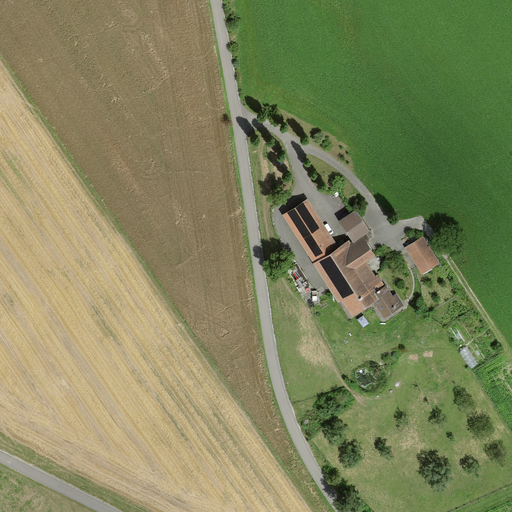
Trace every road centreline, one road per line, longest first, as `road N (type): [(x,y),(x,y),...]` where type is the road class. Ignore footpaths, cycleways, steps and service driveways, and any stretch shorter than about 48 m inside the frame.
road 1 (unclassified): [(215,0),(272,364),(298,439),(344,511)]
road 2 (unclassified): [(110,511),(0,454)]
